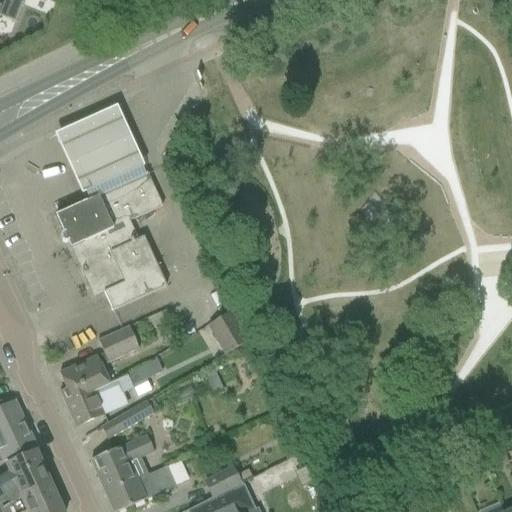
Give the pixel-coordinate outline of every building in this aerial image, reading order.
[(0,0),(0,18),(14,24),(23,0),(0,0)] [(63,232),(63,234),(62,235),(61,236),(60,236),(60,237),(60,238),(60,239),(61,242),(62,243),(63,244),(64,244),(65,244),(66,244),(68,243),(93,299),(104,294),(112,312),(166,288),(143,239),(137,242),(129,223),(162,208),(147,176),(56,218),(63,232)] [(373,193),(359,212),(382,240),(403,229),(373,193)] [(157,211),(150,214),(154,223),(162,220),(157,211)] [(167,312),(147,320),(151,329),(170,320),(167,312)] [(207,328),(224,357),(248,343),(231,314),(207,328)] [(59,393),(65,406),(92,394),(103,389),(109,387),(117,383),(118,383),(117,382),(108,386),(100,368),(138,350),(128,329),(98,342),(103,355),(59,375),(66,390),(59,393)] [(157,361),(137,371),(141,381),(144,382),(162,373),(157,361)] [(118,383),(117,383),(123,395),(133,391),(132,388),(127,378),(118,383)] [(92,394),(65,406),(75,428),(93,420),(114,411),(119,409),(128,405),(123,395),(117,383),(109,387),(103,389),(92,394)] [(0,437),(24,426),(13,404),(1,410),(0,407),(0,437)] [(123,417),(101,429),(108,441),(151,416),(145,404),(131,412),(123,417)] [(0,437),(0,464),(16,457),(35,448),(24,426),(0,437)] [(90,463),(105,496),(136,482),(148,477),(140,459),(154,453),(147,437),(121,449),(121,448),(108,454),(90,463)] [(0,505),(9,499),(11,505),(20,501),(24,511),(62,511),(36,454),(18,462),(5,467),(7,471),(0,475),(0,505)] [(496,459),(481,466),(485,475),(500,468),(496,459)] [(481,466),(467,472),(471,481),(485,475),(481,466)] [(204,483),(212,500),(241,485),(233,468),(204,483)] [(136,482),(105,496),(112,511),(120,511),(132,507),(174,488),(165,469),(148,477),(136,482)] [(212,500),(188,511),(251,511),(254,511),(244,489),(243,487),(242,487),(241,485),(212,500)]
